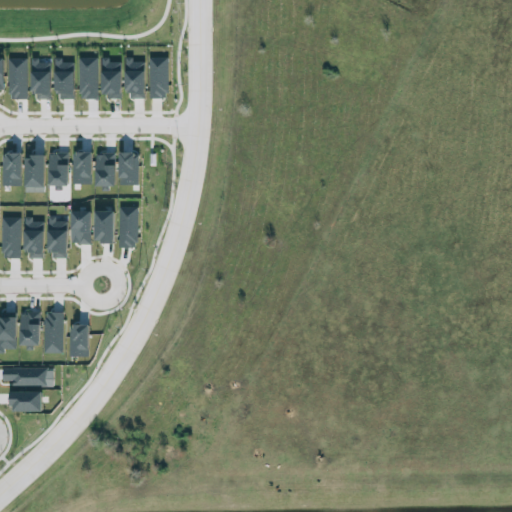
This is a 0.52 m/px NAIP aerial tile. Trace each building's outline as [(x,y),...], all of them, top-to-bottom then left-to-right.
[(74,62),(62,62),(62,57),(55,57),(54,97),(74,97),(74,62)] [(97,99),(97,57),(78,57),(78,98),(97,99)] [(167,57),(148,57),(149,98),(167,97),(167,57)] [(27,99),(26,58),(8,58),(8,99),(27,99)] [(121,97),(122,60),(102,59),(101,97),(121,97)] [(144,59),(125,60),(126,98),(145,98),(144,59)] [(51,99),(50,60),(32,60),(32,99),(51,99)] [(72,183),(91,184),(92,152),(73,152),(72,183)] [(138,185),(138,152),(119,152),(119,185),(138,185)] [(22,153),(3,153),(3,185),(21,185),(22,153)] [(68,153),(49,153),(48,185),(68,186),(68,153)] [(95,186),(115,186),(115,153),(95,153),(95,186)] [(44,156),(25,155),(25,186),(44,187),(44,156)] [(137,207),(118,206),(118,247),(137,248),(137,207)] [(90,211),(71,211),(71,244),(91,243),(90,211)] [(95,242),(114,242),(114,211),(95,211),(95,242)] [(19,258),(21,217),(3,216),(1,257),(19,258)] [(66,258),(67,219),(49,218),(48,257),(66,258)] [(24,258),(43,258),(44,219),(26,219),(24,258)] [(100,264),(100,235),(83,235),(83,264),(100,264)] [(113,263),(121,236),(111,235),(103,264),(113,263)] [(116,265),(128,259),(133,240),(124,237),(116,265)] [(20,345),(39,346),(40,313),(21,312),(20,345)] [(43,352),(62,353),(63,312),(44,312),(43,352)] [(16,317),(0,316),(0,349),(15,350),(16,317)] [(89,325),(70,324),(69,356),(88,356),(89,325)] [(3,368),(3,385),(47,384),(47,367),(3,368)] [(42,411),(42,391),(10,392),(10,412),(42,411)]
